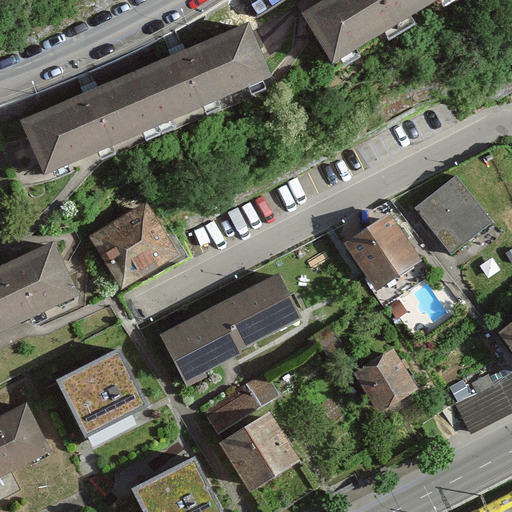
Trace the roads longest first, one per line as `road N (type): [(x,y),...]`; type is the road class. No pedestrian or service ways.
road 1 (residential): [(511,128),(496,128),(138,313)]
road 2 (residential): [(0,79),(174,0)]
road 3 (secondary): [(391,511),(511,448)]
